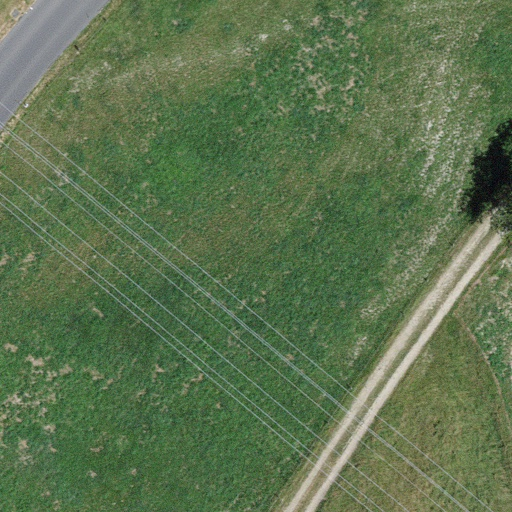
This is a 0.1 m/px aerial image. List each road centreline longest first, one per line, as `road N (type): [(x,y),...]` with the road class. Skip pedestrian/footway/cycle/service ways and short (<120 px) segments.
road 1 (track): [(309,511),(494,212),(511,198)]
road 2 (tertiary): [(81,0),(0,114)]
